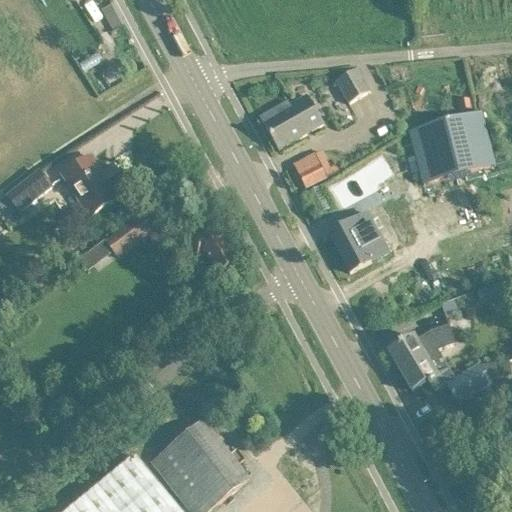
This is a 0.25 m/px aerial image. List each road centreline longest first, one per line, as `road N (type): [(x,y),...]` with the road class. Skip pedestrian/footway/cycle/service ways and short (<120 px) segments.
road 1 (unclassified): [(0,508),(292,278)]
road 2 (unclassified): [(192,89),(223,77),(511,46)]
road 3 (secondary): [(430,511),(292,278)]
road 4 (secondary): [(292,278),(192,89)]
